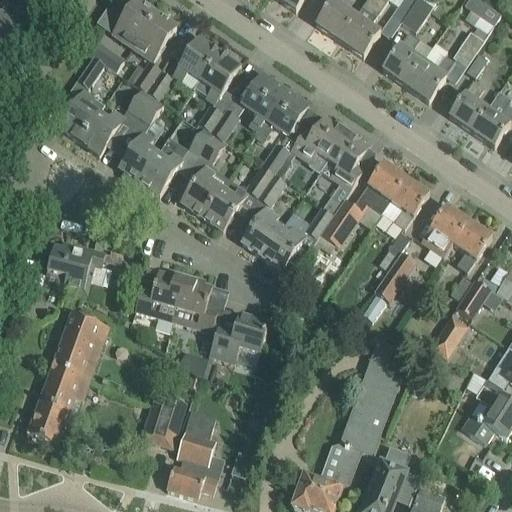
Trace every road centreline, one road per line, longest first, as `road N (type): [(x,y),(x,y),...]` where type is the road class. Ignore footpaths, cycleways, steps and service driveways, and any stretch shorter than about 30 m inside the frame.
road 1 (residential): [(511,215),(200,0)]
road 2 (residential): [(254,283),(120,194)]
